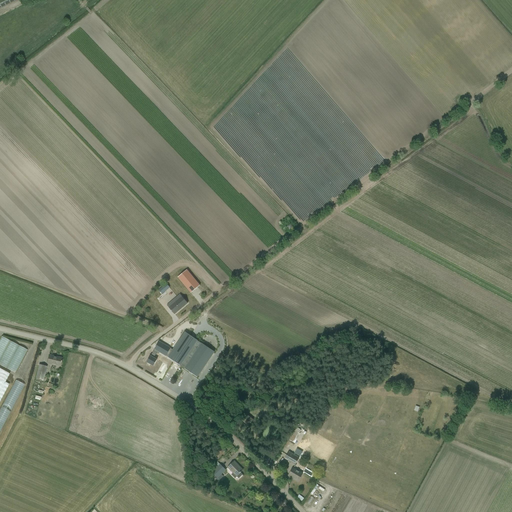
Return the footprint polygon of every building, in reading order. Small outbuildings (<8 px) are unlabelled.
[(200,285),(187,270),(178,277),(191,293),(200,285)] [(162,287),(159,290),(162,294),(165,291),(170,287),(166,284),(162,287)] [(174,302),(168,307),(176,316),(189,305),(181,296),(178,298),(180,301),(176,304),(174,302)] [(228,317),(310,347),(318,327),(235,297),(228,317)] [(212,324),(293,352),(296,344),(215,315),(212,324)] [(147,362),(153,365),(153,366),(157,360),(154,358),(158,351),(168,357),(174,361),(197,377),(214,352),(185,332),(173,350),(159,342),(154,351),(151,355),(147,362)] [(0,364),(20,374),(31,350),(4,337),(0,344),(0,364)] [(49,355),(47,364),(60,367),(61,362),(61,361),(62,358),(61,358),(61,359),(53,357),(54,356),(49,355)] [(44,380),(46,371),(47,367),(39,365),(38,370),(36,378),(44,380)] [(0,401),(7,389),(9,384),(5,382),(10,374),(0,368),(0,401)] [(242,419),(250,426),(254,421),(246,414),(242,419)] [(289,440),(295,444),(300,434),(294,430),(289,440)] [(295,465),(298,460),(299,458),(289,452),(285,459),(295,465)] [(234,461),(228,468),(237,476),(240,473),(241,472),(242,471),(237,465),(237,464),(234,461)] [(217,478),(222,473),(226,470),(220,464),(212,473),(217,478)] [(298,481),(301,477),(302,474),(293,468),(289,476),(292,478),(292,477),(298,481)]
